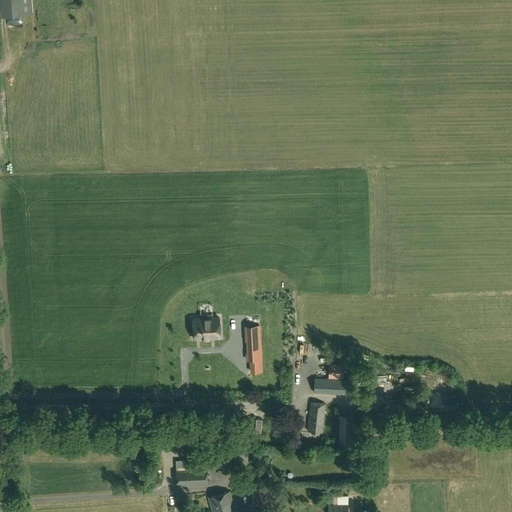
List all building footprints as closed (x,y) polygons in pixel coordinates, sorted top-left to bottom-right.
[(3,0),(4,15),(34,14),(33,0),(3,0)] [(220,337),(219,317),(212,318),(212,317),(201,317),(201,318),(193,319),(194,335),(199,334),(200,338),(220,337)] [(248,353),(261,353),(260,340),(247,340),(248,353)] [(239,372),(239,374),(264,376),(265,364),(244,362),(243,372),(239,372)] [(343,377),(343,365),(329,365),(329,377),(343,377)] [(270,381),(278,377),(273,367),(265,371),(270,381)] [(354,380),(315,378),(314,392),(354,394),(354,380)] [(279,392),(290,392),(290,386),(267,385),(267,399),(279,399),(279,392)] [(325,404),(311,402),(308,430),(322,432),(325,404)] [(213,413),(214,421),(228,419),(227,408),(210,410),(210,414),(213,413)] [(339,416),(339,446),(351,445),(352,446),(352,418),(352,416),(339,416)] [(197,425),(176,424),(176,441),(197,441),(197,425)] [(173,427),(155,426),(155,441),(173,441),(173,427)] [(231,437),(231,446),(242,446),(242,436),(231,437)] [(229,448),(208,448),(208,467),(239,468),(239,453),(229,452),(229,448)] [(207,466),(206,458),(191,459),(191,467),(207,466)] [(178,468),(188,467),(187,459),(178,459),(178,468)] [(207,484),(207,468),(176,470),(176,486),(207,484)] [(211,477),(220,478),(221,468),(211,468),(211,477)] [(266,487),(253,488),(254,505),(267,505),(266,487)] [(235,511),(229,491),(208,497),(212,511),(235,511)] [(328,504),(327,511),(348,511),(348,503),(328,504)]
